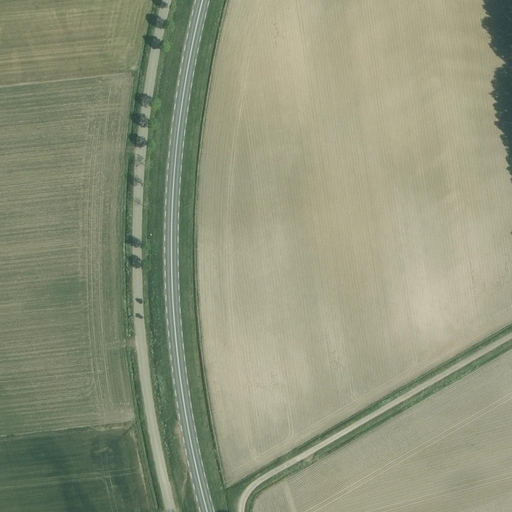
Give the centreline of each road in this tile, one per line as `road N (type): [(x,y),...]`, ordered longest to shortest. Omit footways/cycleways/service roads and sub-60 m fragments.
road 1 (primary): [(207,511),(181,405),(170,293),(180,106),(203,0)]
road 2 (unclassified): [(170,511),(146,394),(135,239),(141,146),(167,0)]
road 3 (unclassified): [(239,511),(247,488),(511,337)]
